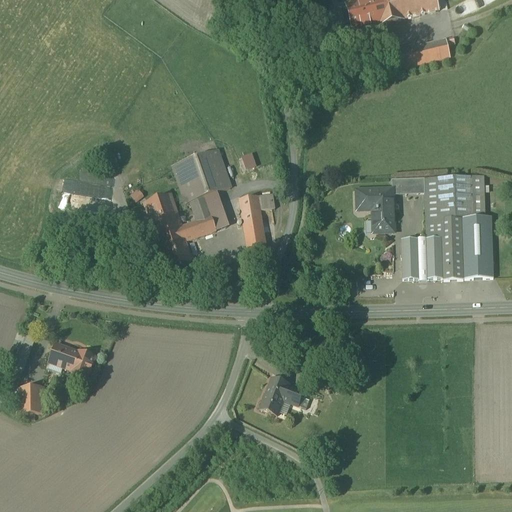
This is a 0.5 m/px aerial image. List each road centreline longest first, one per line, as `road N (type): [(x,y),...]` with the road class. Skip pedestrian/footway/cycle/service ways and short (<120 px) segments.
road 1 (unclassified): [(254,313),(283,253),(295,198),(275,45),(285,0)]
road 2 (tertiary): [(254,313),(144,304),(0,272)]
road 3 (tertiary): [(511,307),(254,313)]
road 4 (unclassified): [(117,511),(218,410),(254,313)]
